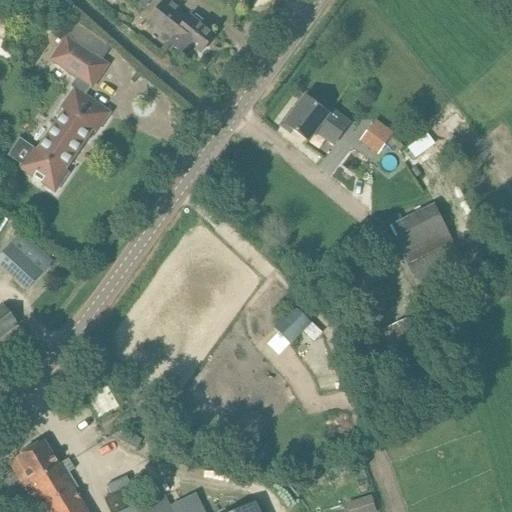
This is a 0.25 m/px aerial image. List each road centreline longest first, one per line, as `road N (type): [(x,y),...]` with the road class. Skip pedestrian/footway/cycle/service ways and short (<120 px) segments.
road 1 (unclassified): [(0,405),(87,316),(228,121)]
road 2 (residential): [(228,121),(76,0)]
road 3 (unclassified): [(228,121),(316,0)]
